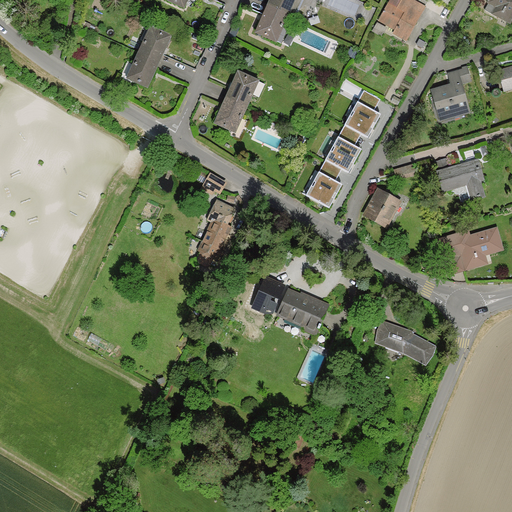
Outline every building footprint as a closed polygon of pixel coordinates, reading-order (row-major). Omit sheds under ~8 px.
[(188,0),(164,0),(185,9),(188,0)] [(303,0),(272,0),(257,34),(278,43),(291,15),(296,17),(303,0)] [(426,7),(412,0),(392,0),(381,22),(395,29),(392,34),(407,42),(426,7)] [(511,0),(490,0),(486,9),(510,23),(511,19),(511,0)] [(172,37),(151,27),(127,80),(148,90),(172,37)] [(511,66),(497,71),(503,93),(511,90),(511,66)] [(470,81),(466,68),(448,73),(451,85),(432,91),(441,120),(468,112),(460,84),(470,81)] [(260,84),(239,74),(215,127),(236,136),(260,84)] [(382,116),(358,103),(345,127),(369,140),(382,116)] [(362,151),(339,138),(326,162),(350,174),(362,151)] [(488,181),(482,160),(438,172),(444,193),(468,186),(473,203),(489,198),(484,182),(488,181)] [(420,174),(417,163),(393,170),(395,175),(397,181),(420,174)] [(209,173),(201,189),(212,195),(215,192),(220,195),(227,183),(209,173)] [(343,186),(319,173),(306,197),(330,209),(343,186)] [(400,200),(378,188),(364,215),(385,227),(400,200)] [(397,214),(401,217),(409,204),(404,201),(397,214)] [(233,210),(216,202),(207,219),(211,221),(198,250),(200,251),(197,257),(198,263),(205,266),(210,265),(215,267),(221,251),(219,250),(230,227),(226,224),(233,210)] [(469,230),(439,240),(450,276),(488,264),(485,257),(503,251),(495,227),(471,235),(469,230)] [(332,306),(292,287),(278,317),(318,335),(332,306)] [(413,333),(384,322),(376,344),(401,352),(426,367),(439,348),(413,333)]
